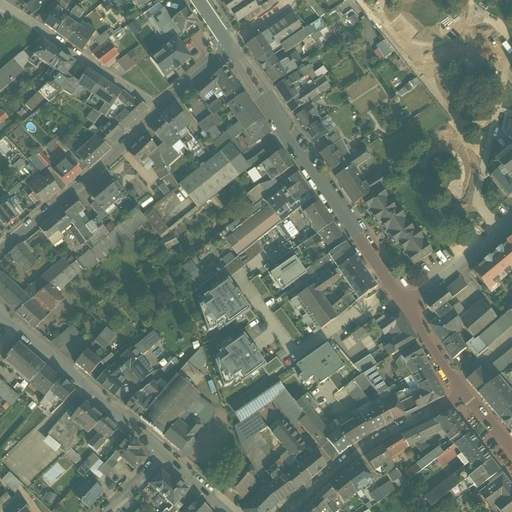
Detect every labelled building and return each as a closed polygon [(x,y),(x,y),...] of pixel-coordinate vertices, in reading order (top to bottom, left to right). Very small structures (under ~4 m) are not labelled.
[(20,0),(31,14),(37,10),(37,8),(42,5),(42,3),(46,0),(20,0)] [(69,0),(61,0),(58,5),(64,10),(71,1),(69,0)] [(130,0),(137,9),(149,0),(130,0)] [(227,0),(222,4),(228,14),(230,13),(249,0),(227,0)] [(249,0),(230,13),(237,23),(248,16),(258,10),(257,9),(251,0),(249,0)] [(107,1),(100,7),(106,14),(112,8),(107,1)] [(323,15),(315,4),(311,8),(319,19),(323,15)] [(85,10),(79,5),(75,8),(83,13),(85,10)] [(57,7),(44,25),(56,34),(66,19),(59,15),(61,11),(57,7)] [(258,10),(248,16),(251,21),(263,13),(260,7),(257,9),(258,10)] [(75,8),(70,13),(79,19),(83,13),(75,8)] [(163,9),(151,18),(155,23),(167,14),(163,9)] [(172,21),(171,21),(172,23),(172,22),(181,35),(196,24),(186,10),(172,21)] [(172,21),(167,14),(155,23),(165,35),(162,37),(168,45),(175,40),(181,35),(172,22),(172,23),(171,21),(172,21)] [(292,14),(267,32),(277,47),(280,45),(291,38),(303,30),(292,14)] [(356,15),(349,18),(352,24),(359,21),(356,15)] [(77,28),(66,19),(56,34),(67,42),(77,28)] [(320,19),(307,28),(309,28),(312,33),(311,35),(312,35),(315,40),(319,37),(317,33),(325,27),(320,19)] [(135,22),(126,27),(134,38),(142,32),(135,22)] [(83,31),(77,28),(67,42),(81,52),(95,33),(86,26),(83,31)] [(325,27),(317,33),(319,37),(315,40),(320,47),(323,45),(330,35),(325,27)] [(291,38),(280,45),(277,47),(270,52),(273,56),(282,50),(285,54),(302,42),(312,35),(311,35),(312,33),(309,28),(307,28),(306,28),(303,30),(291,38)] [(110,29),(94,42),(98,47),(107,41),(113,36),(114,35),(110,29)] [(202,54),(212,47),(199,31),(190,39),(202,54)] [(277,47),(267,32),(260,37),(270,52),(277,47)] [(312,35),(302,42),(305,46),(302,48),(309,57),(321,49),(320,47),(315,40),(312,35)] [(113,36),(107,41),(107,42),(110,45),(116,40),(113,36)] [(270,52),(260,37),(245,47),(256,62),(270,52)] [(190,59),(175,40),(168,45),(149,59),(163,79),(174,71),(174,72),(180,68),(179,67),(190,59)] [(59,53),(43,42),(33,56),(41,62),(48,67),(59,53)] [(107,42),(91,54),(102,68),(118,55),(110,45),(107,42)] [(391,54),(383,42),(376,47),(384,59),(391,54)] [(131,52),(126,56),(130,61),(131,60),(135,57),(131,52)] [(270,52),(256,62),(264,74),(278,65),(273,56),(270,52)] [(59,53),(48,67),(55,73),(63,78),(65,75),(74,64),(59,53)] [(20,54),(0,71),(0,91),(22,71),(17,65),(26,58),(20,54)] [(295,54),(290,57),(293,62),(295,61),(296,63),(299,61),(297,59),(298,59),(295,54)] [(41,62),(33,56),(28,63),(36,69),(41,62)] [(126,56),(116,63),(124,74),(135,66),(131,60),(130,61),(126,56)] [(285,60),(281,63),(278,65),(282,69),(288,65),(285,60)] [(288,65),(282,69),(286,76),(296,69),(291,63),(288,65)] [(278,65),(264,74),(272,85),(286,76),(282,69),(278,65)] [(313,74),(308,67),(304,69),(308,75),(313,83),(318,80),(313,74)] [(243,95),(226,69),(225,68),(223,68),(222,68),(211,78),(219,90),(223,96),(229,105),(243,95)] [(304,68),(294,75),(298,81),(308,75),(304,69),(304,68)] [(313,74),(318,80),(322,77),(326,73),(322,68),(313,74)] [(101,81),(86,71),(78,84),(77,84),(78,85),(92,94),(101,81)] [(63,78),(55,73),(46,85),(59,95),(63,93),(72,80),(65,75),(63,78)] [(294,75),(286,80),(297,96),(302,93),(295,84),(298,82),(298,81),(294,75)] [(314,85),(320,94),(329,88),(322,77),(318,80),(313,83),(314,85)] [(211,78),(195,92),(203,104),(219,90),(211,78)] [(72,80),(63,93),(69,97),(78,85),(77,84),(78,84),(72,80)] [(297,96),(286,80),(274,88),(285,106),(296,99),(298,97),(297,96)] [(120,94),(101,81),(92,94),(105,103),(98,114),(100,115),(104,117),(109,110),(117,99),(120,94)] [(59,95),(46,85),(38,93),(44,99),(49,104),(59,95)] [(302,93),(297,96),(298,97),(296,99),(301,107),(308,102),(320,94),(314,85),(302,93)] [(219,90),(203,104),(206,108),(223,96),(219,90)] [(120,94),(117,99),(120,102),(125,95),(122,92),(120,94)] [(38,93),(24,106),(31,113),(44,99),(38,93)] [(134,102),(125,95),(120,102),(126,109),(135,119),(147,108),(135,100),(134,102)] [(260,120),(243,95),(229,105),(228,105),(239,122),(245,131),(260,120)] [(223,96),(206,108),(212,116),(228,105),(229,105),(223,96)] [(120,102),(117,99),(113,105),(121,113),(126,109),(120,102)] [(296,99),(285,106),(291,113),(301,107),(296,99)] [(308,102),(301,107),(304,111),(294,118),(303,132),(318,122),(320,120),(311,107),(312,106),(311,105),(310,106),(308,102)] [(188,124),(173,107),(160,118),(160,119),(159,119),(170,131),(174,136),(183,128),(184,128),(188,124)] [(301,107),(291,113),(294,118),(304,111),(301,107)] [(117,117),(116,117),(126,128),(135,119),(126,109),(121,113),(117,117)] [(92,110),(85,119),(93,125),(100,115),(98,114),(92,110)] [(104,117),(104,118),(110,122),(111,122),(111,121),(115,115),(115,114),(109,110),(104,117)] [(126,128),(116,117),(117,117),(115,115),(111,121),(122,132),(126,128)] [(170,131),(159,119),(160,119),(160,118),(148,129),(162,145),(162,144),(168,151),(171,148),(178,142),(174,136),(170,131)] [(206,120),(198,126),(204,134),(212,128),(206,120)] [(245,131),(244,131),(249,138),(245,141),(249,147),(269,134),(260,120),(245,131)] [(122,132),(111,121),(111,122),(110,122),(95,137),(108,148),(109,148),(124,134),(122,132)] [(239,122),(226,133),(233,141),(244,131),(245,131),(239,122)] [(318,122),(303,132),(312,144),(323,136),(327,134),(326,134),(318,122)] [(17,137),(23,133),(18,127),(13,132),(17,137)] [(221,137),(214,127),(212,128),(204,134),(212,144),(218,152),(229,144),(233,141),(226,133),(221,137)] [(183,128),(174,136),(178,142),(188,133),(184,128),(183,128)] [(333,129),(326,134),(327,134),(323,136),(327,141),(337,135),(333,129)] [(201,149),(188,133),(178,142),(191,158),(201,149)] [(145,135),(127,153),(140,166),(150,156),(156,149),(145,135)] [(337,135),(327,141),(330,147),(332,145),(332,146),(340,140),(337,135)] [(95,137),(75,155),(89,170),(110,150),(109,148),(108,148),(95,137)] [(511,137),(508,140),(511,144),(511,145),(489,164),(495,172),(500,168),(510,181),(511,179),(511,137)] [(340,140),(332,146),(332,145),(330,147),(319,154),(330,172),(340,165),(350,158),(341,140),(340,140)] [(73,157),(60,143),(56,147),(60,151),(67,158),(69,160),(73,157)] [(168,151),(162,144),(162,145),(156,149),(163,164),(166,169),(178,157),(171,148),(168,151)] [(249,169),(229,144),(218,152),(219,153),(238,177),(249,169)] [(364,148),(350,158),(340,165),(344,171),(351,166),(353,170),(370,158),(364,148)] [(156,149),(150,156),(156,168),(163,164),(156,149)] [(60,151),(54,157),(60,164),(67,158),(60,151)] [(281,151),(268,160),(273,167),(279,176),(292,167),(281,151)] [(43,152),(30,158),(37,172),(50,165),(43,152)] [(238,177),(219,153),(178,186),(197,210),(238,177)] [(13,165),(20,159),(17,155),(9,161),(13,165)] [(69,160),(67,158),(60,164),(53,171),(66,185),(81,173),(69,160)] [(20,159),(13,166),(18,171),(26,165),(20,159)] [(268,160),(255,169),(260,176),(265,173),(273,167),(268,160)] [(114,173),(129,183),(136,173),(121,162),(114,173)] [(156,168),(153,171),(156,175),(166,169),(163,164),(156,168)] [(353,170),(351,166),(344,171),(334,178),(353,205),(360,200),(370,194),(363,184),(359,186),(354,178),(357,176),(353,170)] [(273,167),(265,173),(271,182),(274,180),(279,176),(273,167)] [(495,172),(489,177),(507,198),(511,198),(511,183),(510,181),(500,168),(495,172)] [(166,169),(156,175),(159,181),(169,175),(166,169)] [(254,181),(260,176),(255,169),(249,173),(254,181)] [(297,174),(279,187),(291,204),(293,202),(297,200),(309,191),(297,174)] [(169,175),(159,181),(168,182),(174,190),(178,186),(169,175)] [(378,175),(363,184),(370,194),(380,188),(384,185),(378,175)] [(38,176),(26,186),(30,191),(44,180),(38,176)] [(44,180),(30,191),(41,205),(59,192),(48,177),(44,180)] [(111,186),(103,177),(95,185),(111,203),(119,196),(120,196),(111,186)] [(267,196),(279,187),(274,180),(271,182),(259,186),(267,196)] [(116,182),(111,186),(120,196),(119,196),(122,200),(127,196),(116,182)] [(164,196),(169,192),(163,183),(158,187),(164,196)] [(111,203),(95,185),(86,192),(95,202),(102,211),(103,211),(111,203)] [(259,186),(245,196),(254,207),(267,196),(259,186)] [(254,207),(240,217),(254,235),(295,204),(293,202),(291,204),(279,187),(267,196),(254,207)] [(395,211),(380,188),(370,194),(360,200),(377,225),(379,223),(395,246),(397,244),(412,266),(432,253),(416,230),(413,232),(398,209),(395,211)] [(21,204),(15,196),(0,208),(0,224),(4,229),(17,218),(12,211),(21,204)] [(75,197),(60,210),(70,222),(77,216),(85,210),(75,197)] [(254,235),(248,239),(251,243),(254,240),(256,242),(280,223),(287,218),(301,206),(301,205),(298,202),(297,200),(293,202),(295,204),(254,235)] [(102,211),(95,202),(90,206),(98,216),(95,218),(99,222),(107,215),(103,211),(102,211)] [(317,203),(303,213),(318,234),(331,224),(332,224),(326,217),(317,203)] [(90,249),(76,261),(82,270),(86,274),(147,221),(137,209),(108,234),(100,240),(90,249)] [(145,215),(158,237),(168,231),(155,209),(145,215)] [(71,225),(60,210),(38,228),(47,240),(48,239),(52,246),(61,239),(61,237),(59,234),(71,225)] [(77,216),(70,222),(74,228),(78,233),(85,227),(77,216)] [(254,235),(240,217),(227,227),(241,244),(248,239),(254,235)] [(108,234),(99,222),(95,218),(88,224),(100,240),(108,234)] [(304,243),(287,218),(280,223),(280,224),(290,239),(297,248),(304,243)] [(88,224),(85,227),(78,233),(85,243),(90,249),(100,240),(88,224)] [(290,239),(280,224),(275,228),(286,242),(290,239)] [(331,224),(318,234),(322,240),(327,247),(329,245),(340,238),(332,224),(331,224)] [(78,233),(74,228),(69,232),(80,247),(85,243),(78,233)] [(270,234),(258,241),(265,252),(277,244),(270,234)] [(318,234),(306,242),(309,247),(313,244),(314,246),(317,243),(322,240),(318,234)] [(172,236),(162,241),(166,249),(177,244),(172,236)] [(511,237),(471,272),(488,291),(511,270),(511,237)] [(340,238),(329,245),(334,251),(344,244),(340,238)] [(248,239),(241,244),(246,250),(253,245),(251,243),(248,239)] [(324,249),(327,247),(322,240),(317,243),(321,248),(324,249)] [(297,248),(296,248),(300,253),(309,247),(306,242),(297,248)] [(264,251),(257,243),(227,266),(233,274),(264,251)] [(21,244),(9,254),(24,272),(36,262),(21,244)] [(334,251),(328,255),(333,263),(337,269),(354,258),(344,244),(334,251)] [(328,255),(309,268),(315,276),(333,263),(328,255)] [(309,268),(303,272),(293,258),(269,275),(281,292),(297,280),(301,286),(315,276),(309,268)] [(375,288),(354,258),(337,269),(337,270),(340,274),(358,300),(375,288)] [(64,261),(24,294),(30,300),(49,285),(69,267),(64,261)] [(69,267),(49,285),(57,293),(82,270),(76,261),(69,267)] [(199,278),(189,265),(183,270),(193,283),(199,278)] [(333,272),(313,286),(319,294),(339,281),(336,277),(333,272)] [(24,294),(2,274),(1,275),(0,276),(0,298),(10,307),(16,312),(28,302),(30,300),(24,294)] [(261,298),(269,293),(258,276),(250,282),(261,298)] [(460,278),(449,286),(450,287),(456,295),(466,287),(460,278)] [(250,311),(228,280),(202,298),(205,303),(199,307),(198,307),(207,333),(213,331),(222,325),(225,329),(250,311)] [(30,300),(28,302),(45,318),(64,300),(57,293),(49,285),(30,300)] [(313,335),(336,319),(330,310),(319,294),(313,286),(290,303),(313,335)] [(456,295),(450,287),(444,292),(450,299),(456,295)] [(444,291),(425,306),(432,314),(433,313),(445,304),(451,300),(450,299),(444,292),(444,291)] [(266,306),(274,301),(269,294),(261,299),(266,306)] [(348,294),(330,310),(336,319),(355,303),(348,294)] [(481,301),(458,321),(463,327),(463,328),(474,341),(498,320),(481,301)] [(16,312),(15,313),(34,330),(45,318),(28,302),(16,312)] [(458,321),(445,304),(433,313),(437,319),(428,326),(441,345),(455,334),(463,328),(463,327),(458,321)] [(273,314),(293,342),(301,337),(281,308),(273,314)] [(474,341),(468,346),(476,355),(511,324),(511,315),(509,312),(505,315),(504,314),(502,316),(503,316),(474,341)] [(417,340),(399,314),(378,328),(384,336),(387,334),(391,339),(391,340),(391,341),(392,343),(384,348),(389,357),(397,352),(417,340)] [(72,326),(50,344),(58,351),(79,334),(72,326)] [(365,326),(343,340),(347,347),(369,333),(365,326)] [(105,328),(94,342),(102,348),(103,349),(109,342),(114,336),(105,328)] [(465,349),(455,334),(441,345),(452,360),(465,349)] [(228,387),(237,380),(240,385),(265,366),(243,336),(218,354),(221,358),(215,362),(214,363),(223,389),(228,387)] [(153,347),(145,338),(139,343),(147,353),(153,347)] [(147,353),(139,343),(132,349),(140,358),(147,353)] [(44,368),(17,344),(3,361),(30,384),(44,368)] [(326,345),(295,367),(301,376),(297,378),(302,385),(311,379),(317,387),(343,369),(326,345)] [(92,356),(86,351),(74,365),(88,376),(100,364),(101,366),(112,357),(106,351),(106,352),(103,349),(102,348),(92,356)] [(417,348),(400,357),(405,366),(422,356),(417,348)] [(132,349),(109,368),(108,368),(96,383),(113,397),(126,382),(119,377),(129,368),(128,368),(140,358),(132,349)] [(511,349),(502,358),(509,368),(511,365),(511,349)] [(370,354),(354,364),(359,374),(376,364),(370,354)] [(428,367),(422,356),(405,366),(407,371),(410,376),(428,367)] [(153,373),(140,358),(128,368),(129,368),(141,383),(153,373)] [(174,358),(161,370),(165,375),(178,363),(174,358)] [(502,358),(490,368),(497,377),(501,374),(502,374),(509,368),(502,358)] [(479,370),(490,383),(497,377),(490,368),(486,363),(479,370)] [(186,364),(163,391),(163,392),(155,401),(140,419),(162,438),(177,420),(178,421),(197,397),(199,395),(193,390),(203,378),(186,364)] [(511,365),(509,368),(502,374),(506,379),(508,381),(511,377),(511,365)] [(428,367),(410,376),(413,381),(416,387),(416,388),(435,379),(428,367)] [(59,381),(44,368),(30,384),(45,397),(49,393),(59,381)] [(372,368),(362,375),(369,384),(371,387),(380,381),(372,368)] [(477,394),(490,383),(479,370),(479,369),(466,380),(477,394)] [(502,374),(501,374),(497,377),(501,382),(506,379),(502,374)] [(295,403),(272,375),(271,375),(261,383),(276,399),(296,424),(298,423),(305,417),(295,403)] [(360,391),(369,384),(362,375),(361,375),(352,381),(357,387),(360,391)] [(497,418),(511,405),(511,395),(505,387),(501,382),(497,377),(490,383),(477,394),(497,418)] [(505,387),(511,381),(511,377),(508,381),(506,379),(501,382),(505,387)] [(75,391),(61,379),(59,381),(49,393),(54,397),(62,404),(75,391)] [(435,379),(416,388),(426,406),(441,399),(442,394),(435,379)] [(352,381),(333,396),(338,402),(348,394),(357,387),(352,381)] [(380,381),(371,387),(376,393),(385,388),(380,381)] [(18,398),(0,382),(0,396),(11,406),(18,398)] [(152,382),(143,390),(155,401),(163,392),(163,391),(152,382)] [(261,383),(227,405),(230,410),(239,423),(240,424),(255,413),(276,399),(261,383)] [(393,386),(387,389),(391,397),(397,394),(393,386)] [(360,391),(357,387),(348,394),(359,409),(370,403),(360,391)] [(416,387),(409,390),(408,389),(401,392),(404,398),(412,413),(426,406),(416,388),(416,387)] [(143,390),(137,394),(125,407),(140,419),(155,401),(143,390)] [(391,397),(381,402),(383,405),(384,407),(394,402),(395,403),(396,402),(404,398),(401,392),(397,394),(391,397)] [(45,397),(43,399),(43,400),(49,404),(54,397),(49,393),(45,397)] [(315,404),(307,394),(302,398),(313,411),(317,407),(315,404)] [(197,397),(178,421),(177,420),(162,438),(186,458),(187,458),(186,458),(193,450),(190,447),(194,441),(191,439),(201,427),(206,428),(209,425),(208,422),(214,415),(213,411),(197,397)] [(79,398),(44,437),(65,455),(71,450),(80,441),(75,437),(82,430),(69,419),(84,403),(79,398)] [(329,424),(324,428),(311,413),(313,411),(302,398),(295,403),(305,417),(319,433),(325,440),(335,431),(329,424)] [(404,398),(396,402),(395,403),(394,402),(384,407),(392,421),(412,413),(404,398)] [(379,399),(370,404),(375,410),(383,405),(381,402),(379,399)] [(49,404),(43,400),(39,405),(44,410),(49,404)] [(103,419),(91,409),(91,408),(85,402),(84,403),(69,419),(82,430),(87,434),(92,429),(103,419)] [(359,409),(348,415),(352,420),(359,416),(360,418),(375,410),(370,404),(370,403),(359,409)] [(384,407),(383,405),(375,410),(384,426),(392,421),(384,407)] [(510,433),(511,431),(511,405),(497,418),(510,433)] [(375,410),(360,418),(370,434),(384,426),(375,410)] [(444,435),(461,423),(452,412),(433,421),(441,431),(444,435)] [(255,413),(240,424),(239,423),(233,428),(240,446),(258,433),(265,429),(255,413)] [(344,425),(335,431),(349,447),(370,434),(360,418),(359,416),(352,420),(344,425)] [(103,419),(92,429),(98,434),(87,446),(96,453),(118,429),(105,417),(103,419)] [(325,440),(319,433),(305,417),(298,423),(331,462),(338,456),(325,440)] [(337,417),(329,424),(335,431),(344,425),(337,417)] [(433,421),(400,437),(407,448),(441,431),(433,421)] [(453,446),(469,434),(461,423),(444,435),(453,446)] [(306,449),(283,424),(271,434),(276,440),(288,454),(292,458),(292,457),(293,459),(302,452),(306,449)] [(335,431),(325,440),(338,456),(349,447),(335,431)] [(258,433),(240,446),(246,457),(266,444),(258,433)] [(474,473),(490,460),(469,434),(453,446),(457,451),(460,455),(468,465),(474,473)] [(399,435),(381,447),(390,460),(391,461),(408,450),(407,448),(400,437),(399,435)] [(140,449),(128,438),(114,453),(115,453),(119,457),(135,471),(137,468),(143,462),(145,459),(141,455),(142,455),(138,451),(140,449)] [(445,443),(438,448),(442,454),(449,448),(445,443)] [(419,445),(414,448),(418,454),(423,451),(419,445)] [(381,446),(364,458),(373,471),(385,463),(390,460),(381,447),(381,446)] [(442,454),(437,458),(441,465),(455,455),(454,453),(457,451),(453,446),(452,446),(449,448),(442,454)] [(438,448),(416,465),(420,471),(437,458),(442,454),(438,448)] [(80,460),(71,450),(65,455),(74,465),(80,460)] [(302,452),(293,459),(299,466),(308,458),(302,452)] [(115,453),(98,472),(105,478),(117,464),(115,462),(119,457),(115,453)] [(308,458),(299,466),(311,479),(326,466),(315,453),(308,458)] [(288,454),(283,457),(284,459),(282,461),(287,467),(286,468),(289,473),(299,466),(293,459),(292,457),(292,458),(288,454)] [(93,455),(82,467),(88,472),(88,471),(98,460),(93,455)] [(464,467),(468,465),(460,455),(457,457),(464,467)] [(280,459),(273,465),(282,476),(283,476),(284,477),(289,473),(286,468),(287,467),(282,461),(280,459)] [(390,460),(385,463),(387,467),(385,468),(387,471),(386,472),(387,474),(396,469),(391,461),(390,460)] [(476,489),(498,471),(490,460),(474,473),(468,478),(474,486),(476,489)] [(359,461),(349,468),(342,474),(351,487),(362,480),(369,475),(359,461)] [(282,476),(273,465),(264,472),(274,483),(282,476)] [(416,465),(405,473),(410,479),(420,471),(416,465)] [(289,473),(284,477),(295,492),(311,479),(299,466),(289,473)] [(82,467),(77,472),(83,477),(88,472),(82,467)] [(396,469),(387,474),(393,483),(401,477),(396,469)] [(241,470),(227,486),(229,488),(228,489),(228,491),(229,492),(231,492),(232,491),(237,496),(238,496),(239,496),(253,480),(241,470)] [(449,492),(466,479),(459,470),(424,498),(431,507),(449,492)] [(97,480),(88,471),(88,472),(83,477),(82,478),(87,482),(89,480),(93,484),(97,480)] [(160,472),(150,484),(149,485),(160,495),(172,482),(160,472)] [(351,487),(342,474),(328,486),(327,486),(337,498),(342,505),(355,494),(356,494),(351,487)] [(22,486),(12,476),(3,483),(13,493),(22,486)] [(274,483),(266,489),(268,491),(278,503),(292,493),(295,492),(284,477),(283,476),(282,476),(274,483)] [(511,511),(511,488),(502,476),(478,494),(483,500),(490,510),(494,507),(497,511),(511,511)] [(395,482),(399,487),(405,482),(402,477),(395,482)] [(474,486),(468,478),(466,479),(449,492),(455,500),(465,493),(468,491),(467,490),(474,486)] [(172,482),(160,495),(173,506),(178,501),(178,502),(183,497),(182,496),(187,491),(174,479),(172,482)] [(93,484),(89,480),(87,482),(74,496),(81,503),(83,500),(89,505),(95,499),(96,499),(102,492),(93,484)] [(362,480),(351,487),(356,494),(355,494),(356,494),(358,493),(360,494),(365,490),(366,487),(367,487),(362,480)] [(389,481),(378,489),(384,498),(395,491),(389,481)] [(263,485),(259,490),(264,495),(268,491),(266,489),(263,485)] [(337,498),(327,486),(317,496),(326,508),(337,498)] [(384,498),(378,489),(370,494),(376,504),(384,499),(384,498)] [(49,490),(43,499),(51,504),(57,496),(49,490)] [(264,495),(259,499),(270,511),(278,503),(268,491),(264,495)] [(136,497),(141,505),(148,500),(142,493),(136,497)] [(455,500),(459,505),(468,498),(469,497),(465,493),(455,500)] [(12,504),(5,496),(0,499),(0,511),(2,511),(12,504)] [(317,496),(308,505),(315,511),(324,511),(328,509),(326,508),(317,496)] [(257,497),(242,511),(269,511),(270,511),(259,499),(257,497)] [(459,505),(463,511),(469,511),(475,508),(468,498),(459,505)] [(12,504),(2,511),(29,511),(19,499),(12,504)] [(197,499),(184,511),(210,511),(197,499)] [(486,511),(487,511),(490,510),(483,500),(480,503),(486,511)]
